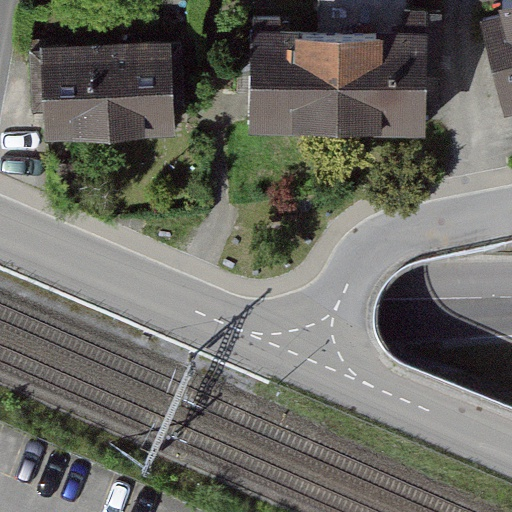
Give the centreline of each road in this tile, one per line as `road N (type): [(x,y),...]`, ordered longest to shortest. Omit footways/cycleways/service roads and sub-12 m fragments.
road 1 (secondary): [(0,338),(317,326),(382,304)]
road 2 (secondary): [(382,304),(310,290),(0,296)]
road 3 (tertiary): [(0,228),(228,326),(318,345)]
road 4 (residential): [(318,345),(359,263),(406,231),(511,209)]
road 5 (tertiary): [(318,345),(368,385),(511,448)]
road 6 (secondary): [(511,298),(382,304)]
